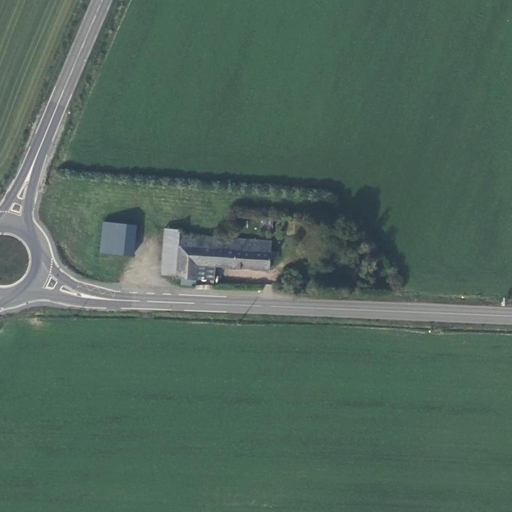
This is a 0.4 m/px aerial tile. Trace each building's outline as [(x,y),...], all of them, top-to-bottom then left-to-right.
[(262,212),(244,212),(242,229),(261,230),(262,212)] [(102,252),(114,253),(117,223),(105,222),(102,252)] [(117,223),(114,253),(133,255),(136,225),(117,223)] [(180,234),(180,230),(166,228),(162,274),(176,275),(180,234)] [(198,266),(234,267),(235,237),(180,234),(176,275),(183,276),(183,283),(196,284),(198,266)] [(235,237),(234,267),(270,269),(272,261),(280,257),(279,252),(277,249),(272,248),(273,238),(235,237)]
